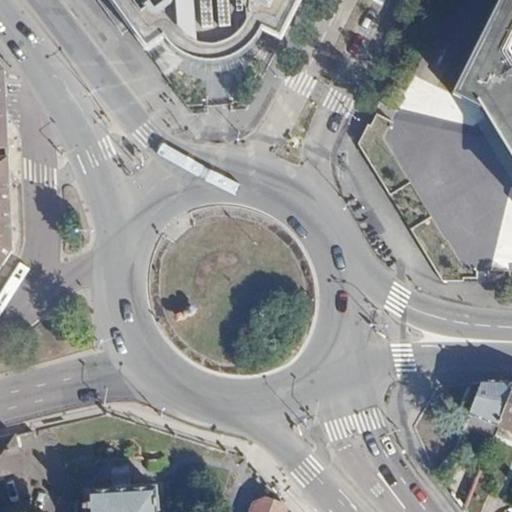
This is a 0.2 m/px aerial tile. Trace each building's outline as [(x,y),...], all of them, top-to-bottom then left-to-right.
[(116,0),(157,55),(159,59),(183,46),(191,53),(206,61),(222,67),(245,67),(258,62),(272,47),(279,35),(294,49),(294,48),(318,0),(116,0)] [(511,27),(466,117),(478,123),(491,130),(492,128),(495,130),(511,160),(511,27)] [(511,383),(511,381),(480,380),(478,384),(462,428),(489,438),(494,425),(511,383)] [(511,383),(494,425),(511,430),(511,383)] [(0,435),(0,471),(22,467),(15,432),(0,435)] [(112,490),(86,492),(87,511),(154,511),(155,511),(153,487),(112,490)] [(248,511),(287,511),(289,507),(266,496),(253,501),(248,511)]
